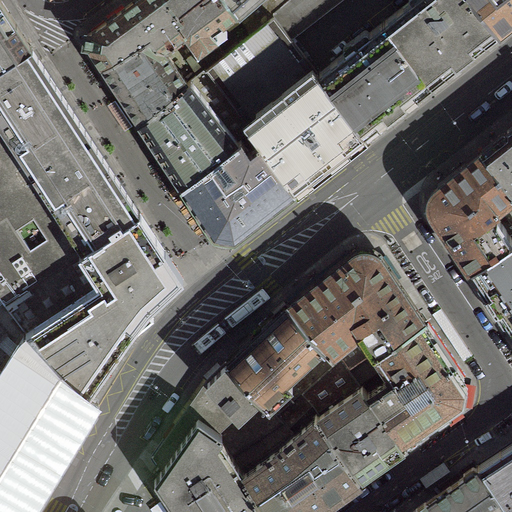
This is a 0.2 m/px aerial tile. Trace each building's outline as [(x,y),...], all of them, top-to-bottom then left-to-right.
[(0,0),(0,68),(33,47),(1,0),(0,0)] [(158,46),(165,47),(186,31),(180,20),(183,18),(170,0),(136,0),(92,33),(89,43),(105,66),(152,35),(158,46)] [(199,51),(217,38),(242,19),(239,15),(229,0),(170,0),(183,18),(180,20),(186,31),(199,51)] [(229,0),(239,15),(256,0),(229,0)] [(256,0),(239,15),(242,19),(251,33),(275,14),(290,0),(256,0)] [(342,0),(290,0),(275,14),(293,38),(342,0)] [(412,0),(384,22),(432,84),(499,31),(472,0),(412,0)] [(511,0),(472,0),(499,31),(511,20),(511,0)] [(249,125),(319,72),(293,38),(275,14),(251,33),(226,53),(206,69),(249,125)] [(332,62),(319,72),(367,135),(380,124),(432,84),(384,22),(332,62)] [(140,121),(189,82),(165,47),(158,46),(152,35),(105,66),(140,121)] [(206,69),(226,53),(217,38),(199,51),(188,58),(199,74),(206,69)] [(141,212),(33,47),(0,68),(0,116),(87,249),(141,212)] [(206,69),(199,74),(196,77),(242,138),(250,149),(261,142),(249,125),(206,69)] [(367,135),(319,72),(249,125),(261,142),(297,189),(367,135)] [(183,184),(242,138),(196,77),(189,82),(140,121),(183,184)] [(81,253),(87,249),(0,116),(0,293),(7,303),(81,253)] [(511,129),(484,152),(511,190),(511,129)] [(250,149),(242,138),(183,184),(213,232),(237,236),(297,189),(261,142),(250,149)] [(472,268),(511,241),(511,237),(498,216),(498,206),(511,195),(511,190),(484,152),(439,187),(435,212),(472,268)] [(141,212),(87,249),(81,253),(101,283),(28,330),(34,338),(87,395),(150,308),(183,277),(141,212)] [(511,326),(511,241),(472,268),(511,326)] [(341,356),(350,368),(375,351),(423,320),(379,256),(373,251),(364,249),(356,252),(290,303),(326,344),(339,359),(341,356)] [(101,283),(81,253),(7,303),(28,330),(101,283)] [(0,392),(34,338),(28,330),(7,303),(0,293),(0,392)] [(288,378),(326,344),(290,303),(229,360),(260,394),(270,405),(293,384),(288,378)] [(423,320),(375,351),(392,376),(369,392),(405,444),(459,406),(464,381),(423,320)] [(0,441),(42,468),(47,459),(87,395),(34,338),(0,392),(0,441)] [(270,405),(291,428),(314,405),(302,392),(339,359),(326,344),(288,378),(293,384),(270,405)] [(320,415),(362,386),(350,368),(341,356),(339,359),(302,392),(314,405),(320,415)] [(260,394),(229,360),(208,380),(240,413),(260,394)] [(240,413),(208,380),(189,409),(198,415),(223,432),(220,437),(246,474),(284,446),(297,435),(291,428),(270,405),(260,394),(240,413)] [(369,392),(364,385),(362,386),(320,415),(360,474),(405,444),(369,392)] [(198,415),(189,409),(155,457),(162,468),(198,415)] [(220,437),(223,432),(198,415),(162,468),(155,478),(177,511),(271,511),(246,474),(220,437)] [(284,446),(246,474),(271,511),(306,511),(360,474),(320,415),(297,435),(284,446)] [(0,511),(13,511),(27,491),(36,476),(42,468),(0,441),(0,511)] [(511,442),(501,450),(480,465),(509,508),(511,505),(511,442)] [(480,465),(411,511),(511,511),(509,508),(480,465)]
